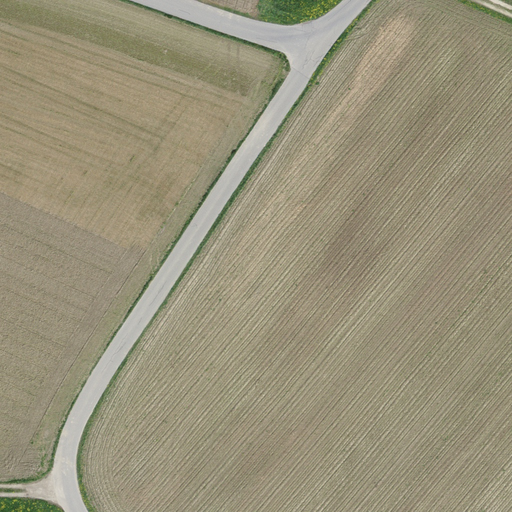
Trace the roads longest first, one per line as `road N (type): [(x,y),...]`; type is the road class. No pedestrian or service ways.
road 1 (unclassified): [(317,51),(79,408),(62,450),(60,489),(75,511)]
road 2 (unclassified): [(162,0),(317,51)]
